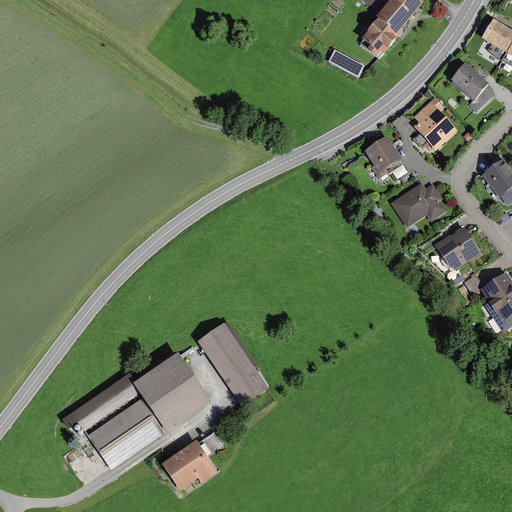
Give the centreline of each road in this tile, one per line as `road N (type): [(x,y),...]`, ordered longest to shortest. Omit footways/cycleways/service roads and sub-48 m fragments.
road 1 (tertiary): [(0,429),(130,265),(203,206),(393,99),(474,0)]
road 2 (track): [(300,155),(186,119),(15,0)]
road 3 (track): [(194,352),(219,387),(206,416),(74,498),(34,503),(0,496)]
road 4 (residential): [(511,117),(466,158),(459,180),(464,202),(511,255)]
